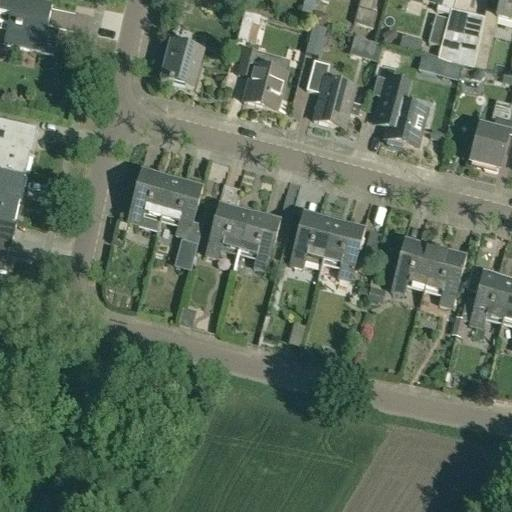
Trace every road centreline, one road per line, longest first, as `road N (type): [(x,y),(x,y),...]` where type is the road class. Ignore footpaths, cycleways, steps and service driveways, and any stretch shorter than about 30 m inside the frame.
road 1 (residential): [(511,432),(68,314)]
road 2 (residential): [(511,223),(111,112)]
road 3 (residential): [(68,314),(111,112)]
